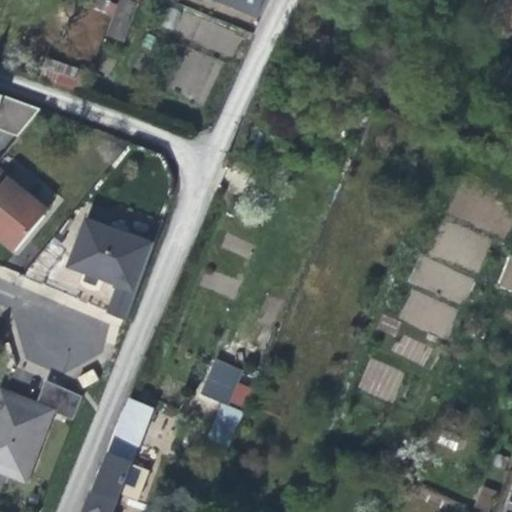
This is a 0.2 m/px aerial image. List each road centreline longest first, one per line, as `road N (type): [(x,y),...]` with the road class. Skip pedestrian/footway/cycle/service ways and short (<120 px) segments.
road 1 (residential): [(62,511),(208,154)]
road 2 (residential): [(0,80),(208,154)]
road 3 (residential): [(208,154),(279,0)]
